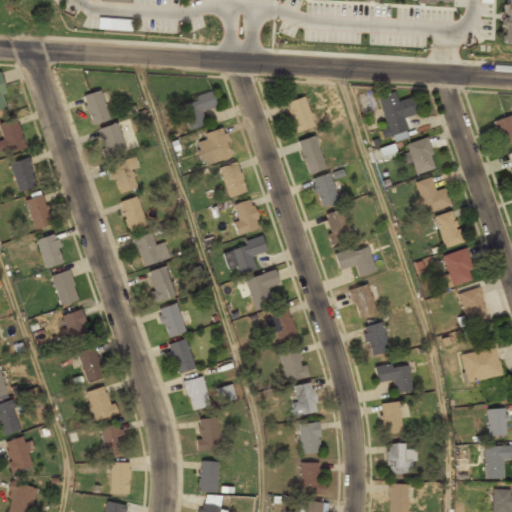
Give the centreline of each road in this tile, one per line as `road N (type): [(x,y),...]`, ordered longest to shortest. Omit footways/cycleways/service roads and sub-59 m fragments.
road 1 (residential): [(0,49),(511,79)]
road 2 (residential): [(161,511),(164,454),(156,419),(31,51)]
road 3 (residential): [(351,511),(353,465),(338,369),(237,64)]
road 4 (residential): [(75,0),(88,10),(131,13),(240,9),(237,64)]
road 5 (residential): [(511,283),(441,75)]
